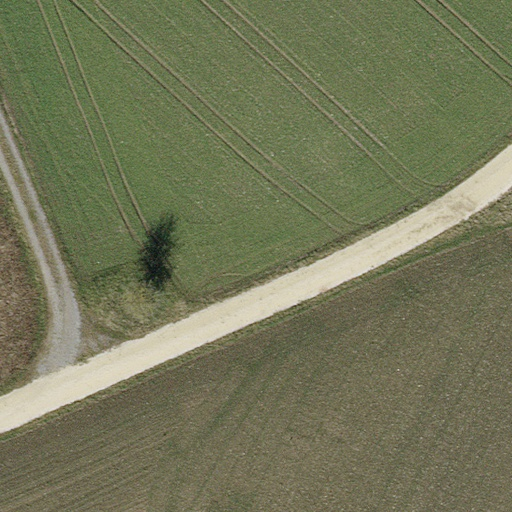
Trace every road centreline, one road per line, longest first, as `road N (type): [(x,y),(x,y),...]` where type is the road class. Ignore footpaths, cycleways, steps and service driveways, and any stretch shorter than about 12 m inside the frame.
road 1 (track): [(65,390),(378,255),(467,204),(511,166)]
road 2 (track): [(65,390),(70,356),(54,269),(0,132)]
